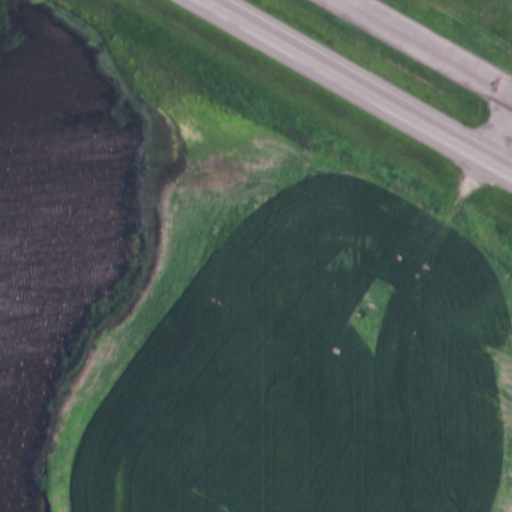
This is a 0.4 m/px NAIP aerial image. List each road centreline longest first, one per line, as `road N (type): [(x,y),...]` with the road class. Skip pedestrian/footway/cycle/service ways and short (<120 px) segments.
road 1 (trunk): [(213,0),(511,169)]
road 2 (trunk): [(511,102),(330,0)]
